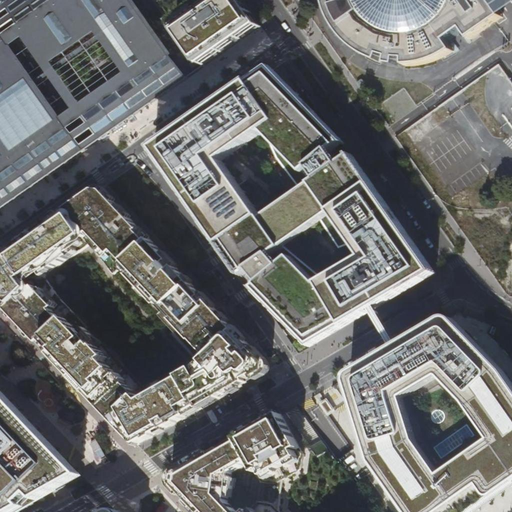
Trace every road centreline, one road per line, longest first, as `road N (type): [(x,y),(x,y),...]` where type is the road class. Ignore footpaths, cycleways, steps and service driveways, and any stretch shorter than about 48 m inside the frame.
road 1 (residential): [(295,35),(470,283)]
road 2 (residential): [(138,144),(301,381)]
road 3 (residential): [(301,381),(71,511)]
road 4 (residential): [(301,381),(470,283)]
road 5 (residential): [(295,35),(138,144)]
road 6 (residential): [(0,241),(138,144)]
